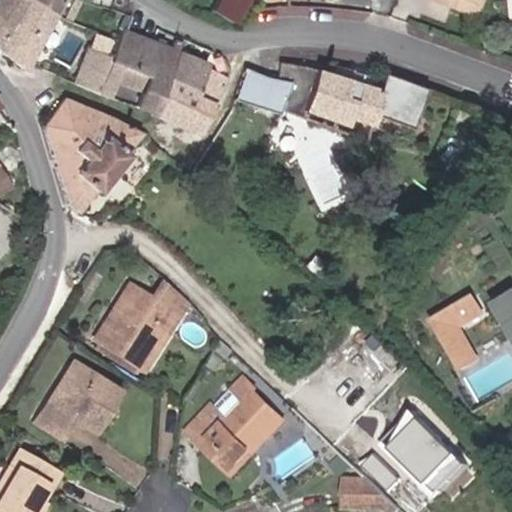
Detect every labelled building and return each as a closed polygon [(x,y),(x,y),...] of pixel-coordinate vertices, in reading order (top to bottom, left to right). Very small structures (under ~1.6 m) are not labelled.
[(0,0),(0,39),(25,0),(0,0)] [(0,51),(22,69),(52,13),(33,0),(25,0),(0,39),(0,51)] [(33,0),(52,13),(59,0),(33,0)] [(71,21),(82,0),(73,0),(65,18),(71,21)] [(234,23),(246,0),(216,0),(210,10),(234,23)] [(476,0),(433,0),(471,14),(476,0)] [(166,80),(177,53),(180,43),(173,40),(169,49),(120,31),(109,58),(108,61),(121,66),(147,77),(165,85),(166,80)] [(95,93),(108,61),(109,58),(88,50),(75,84),(95,93)] [(211,105),(224,80),(202,69),(204,64),(177,53),(166,80),(195,91),(194,95),(211,105)] [(108,98),(121,66),(108,61),(95,93),(108,98)] [(417,143),(436,94),(382,74),(380,78),(330,64),(328,73),(314,69),(278,62),(275,80),(265,77),(242,68),(231,99),(278,114),(279,111),(298,118),(301,110),(344,126),(347,118),(417,143)] [(154,114),(165,85),(147,77),(136,106),(154,114)] [(195,135),(211,105),(194,95),(195,91),(166,80),(165,85),(154,114),(195,135)] [(95,193),(126,154),(124,151),(138,133),(108,117),(62,97),(41,126),(65,205),(74,213),(92,191),(95,193)] [(0,192),(11,185),(0,167),(0,192)] [(143,295),(176,316),(184,304),(155,276),(143,295)] [(143,295),(129,286),(95,339),(142,369),(176,316),(143,295)] [(511,293),(494,305),(511,335),(511,293)] [(479,360),(461,329),(485,315),(473,295),(432,320),(462,371),(479,360)] [(142,369),(95,339),(90,347),(137,377),(142,369)] [(84,425),(109,385),(71,363),(35,422),(61,438),(73,419),(84,425)] [(254,454),(285,422),(242,382),(217,410),(212,406),(188,431),(203,445),(210,438),(238,465),(251,451),(254,454)] [(93,431),(118,391),(109,385),(84,425),(93,431)] [(419,408),(386,442),(439,494),(472,460),(419,408)] [(238,465),(210,438),(203,445),(235,475),(254,454),(251,451),(238,465)] [(33,511),(39,502),(56,472),(17,450),(0,478),(0,507),(8,511),(33,511)] [(402,510),(368,478),(345,477),(345,509),(402,510)] [(33,511),(8,511),(0,507),(0,511),(36,511),(41,504),(39,502),(33,511)]
